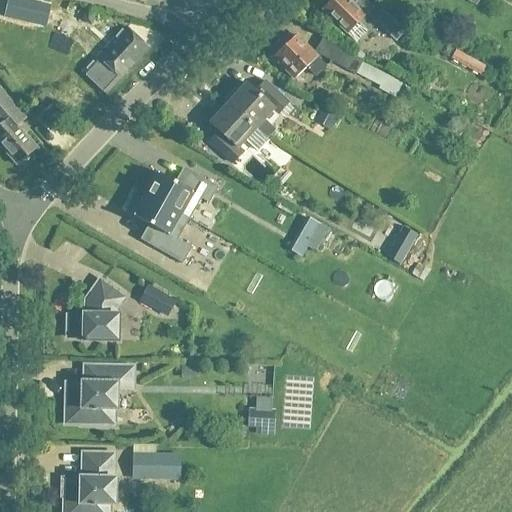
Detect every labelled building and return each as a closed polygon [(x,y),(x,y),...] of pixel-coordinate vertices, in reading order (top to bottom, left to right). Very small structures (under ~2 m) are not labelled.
[(47,18),(50,5),(28,0),(7,0),(4,17),(28,22),(30,14),(47,18)] [(333,0),(334,1),(324,11),(357,43),(377,22),(397,41),(405,32),(376,4),(372,7),(365,0),(357,0),(353,4),(349,0),(333,0)] [(67,13),(56,34),(73,43),(84,21),(67,13)] [(74,123),(148,49),(126,27),(95,59),(97,61),(93,64),(94,65),(55,104),(74,123)] [(321,54),(333,61),(356,75),(357,72),(364,61),(323,37),(313,54),(297,37),(287,46),(284,43),(275,52),(277,54),(275,58),(295,79),(297,77),(295,75),(306,65),(317,77),(326,68),(318,59),(321,54)] [(445,44),(440,52),(448,57),(452,48),(445,44)] [(456,50),(451,58),(481,75),(486,66),(456,49),(456,50)] [(364,61),(357,72),(379,85),(385,74),(364,61)] [(256,129),(257,129),(267,138),(275,129),(265,120),(273,112),(278,116),(288,105),(265,84),(255,95),(246,86),(228,106),(256,129)] [(37,148),(18,127),(27,119),(0,89),(0,145),(18,166),(37,148)] [(490,118),(501,111),(494,99),(482,106),(490,118)] [(256,129),(228,106),(209,125),(219,134),(209,145),(232,166),(242,155),(237,150),(246,140),(258,152),(268,141),(256,129)] [(336,116),(322,108),(315,122),(329,129),(336,116)] [(182,186),(157,172),(155,176),(152,174),(144,188),(147,190),(145,194),(189,219),(201,198),(209,203),(218,187),(190,171),(182,186)] [(164,253),(182,263),(192,247),(177,239),(189,219),(145,194),(143,198),(139,196),(132,209),(135,211),(133,215),(155,228),(147,243),(164,253)] [(306,217),(301,226),(316,235),(321,226),(306,217)] [(355,222),(356,239),(375,237),(374,221),(355,222)] [(425,287),(432,275),(420,269),(414,281),(425,287)] [(116,314),(116,309),(125,297),(100,279),(86,300),(85,314),(84,314),(83,316),(81,315),(67,315),(67,337),(80,338),(80,337),(83,337),(83,339),(84,339),(84,341),(86,341),(87,339),(117,340),(118,314),(116,314)] [(139,301),(167,316),(175,301),(166,296),(168,292),(153,283),(151,287),(147,285),(139,301)] [(181,364),(181,375),(198,375),(198,364),(181,364)] [(116,408),(116,389),(133,389),(133,366),(84,365),(84,382),(82,382),(82,383),(66,383),(65,423),(81,424),(81,426),(114,426),(114,408),(116,408)] [(275,410),(249,409),(248,428),(255,428),(255,435),(274,436),(275,410)] [(114,504),(115,478),(113,478),(113,453),(83,453),(82,477),(80,477),(80,479),(62,478),(62,496),(63,496),(63,511),(109,511),(109,503),(114,504)] [(131,455),(131,471),(179,472),(179,455),(131,455)]
